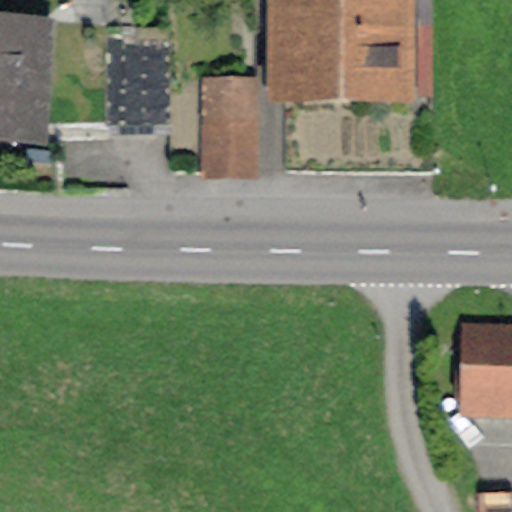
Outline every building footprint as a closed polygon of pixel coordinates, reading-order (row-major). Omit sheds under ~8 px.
[(397,87),(397,0),(253,0),(254,30),(287,30),(287,87),(397,87)] [(0,125),(32,127),(37,35),(0,32),(0,125)] [(107,129),(173,127),(172,67),(106,68),(107,129)] [(209,173),(250,173),(250,86),(209,86),(209,173)] [(511,405),(511,340),(474,339),(472,404),(511,405)]
